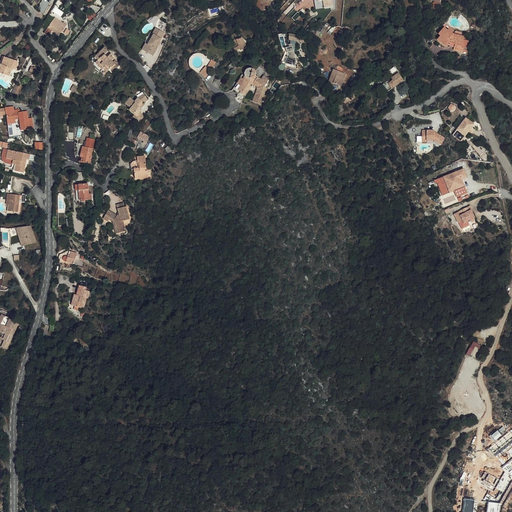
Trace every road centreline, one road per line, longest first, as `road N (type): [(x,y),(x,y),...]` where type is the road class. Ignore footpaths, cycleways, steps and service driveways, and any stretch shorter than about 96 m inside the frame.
road 1 (tertiary): [(109,7),(65,58),(50,97),(49,258),(18,386),(14,511)]
road 2 (residential): [(109,7),(117,46),(157,94),(170,134),(181,136),(226,109),(227,96),(207,81)]
road 3 (residential): [(431,511),(430,488),(453,440),(487,414),(480,377),(511,299)]
road 4 (residential): [(511,174),(476,101),(486,86),(511,104)]
